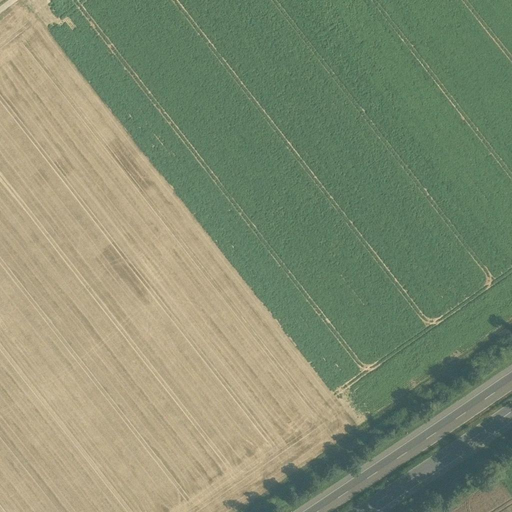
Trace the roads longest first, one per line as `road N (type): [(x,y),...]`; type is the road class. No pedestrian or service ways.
road 1 (track): [(247,511),(511,331)]
road 2 (motorway): [(511,382),(320,511)]
road 3 (motorway): [(365,511),(511,411)]
